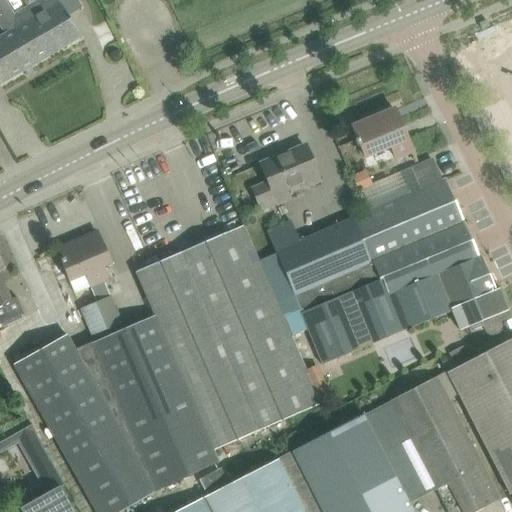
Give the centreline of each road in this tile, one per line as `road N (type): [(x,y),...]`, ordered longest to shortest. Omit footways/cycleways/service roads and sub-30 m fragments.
road 1 (secondary): [(0,199),(148,123),(411,17)]
road 2 (unclassified): [(511,225),(411,17)]
